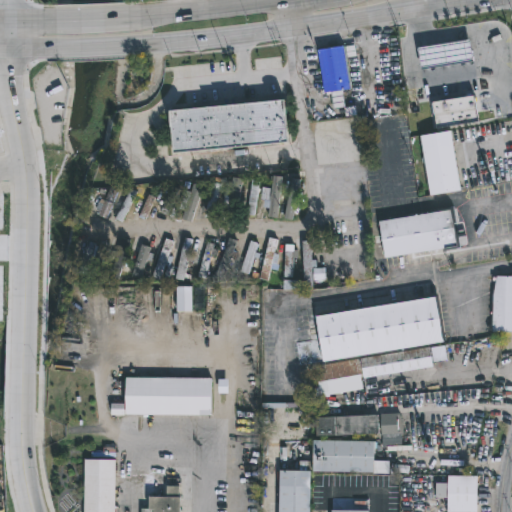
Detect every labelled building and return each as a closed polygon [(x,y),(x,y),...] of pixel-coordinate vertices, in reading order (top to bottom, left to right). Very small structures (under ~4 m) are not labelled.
[(498,74),(431,84),(426,47),(493,37),(498,74)] [(350,88),(324,93),(317,50),(344,45),(350,88)] [(16,78),(16,130),(46,130),(46,78),(16,78)] [(478,117),(438,123),(434,102),(475,96),(478,117)] [(289,142),(173,153),(169,110),(273,100),(285,99),(289,142)] [(478,126),(476,115),(450,119),(453,131),(478,126)] [(432,195),(431,195),(421,136),(451,131),(461,190),(432,195)] [(282,177),(277,218),(268,217),(269,208),(264,207),(265,200),(270,201),(273,175),(282,177)] [(235,220),(225,219),(233,177),(243,179),(235,220)] [(295,214),(293,219),(285,218),(293,178),(301,180),(295,214)] [(222,184),(214,219),(204,217),(205,213),(202,213),(203,205),(207,206),(212,182),(222,184)] [(454,210),(458,232),(465,231),(466,236),(459,238),(460,249),(443,251),(443,249),(385,258),(379,221),(437,212),(437,209),(454,207),(454,210)] [(129,240),(118,280),(108,277),(120,237),(129,240)] [(193,239),(184,281),(175,279),(184,237),(193,239)] [(174,241),(160,279),(152,276),(166,238),(174,241)] [(237,241),(224,279),(215,276),(229,238),(237,241)] [(270,270),(268,281),(259,279),(269,238),(277,240),(270,270)] [(215,240),(205,240),(202,271),(212,272),(215,240)] [(98,247),(93,260),(91,260),(85,275),(77,272),(88,241),(96,244),(95,246),(98,247)] [(315,288),(285,289),(285,280),(306,279),(304,241),(313,241),(315,288)] [(249,276),(257,245),(249,243),(241,274),(249,276)] [(150,249),(142,246),(134,273),(142,275),(150,249)] [(511,332),(492,332),(493,293),(497,276),(511,277),(511,274),(511,332)] [(192,312),(177,312),(176,286),(192,286),(192,312)] [(444,341),(322,361),(314,315),(436,295),(444,341)] [(435,366),(365,378),(364,374),(362,374),(364,389),(330,395),(331,397),(321,398),(316,366),(432,346),(435,366)] [(211,378),(211,414),(125,413),(125,415),(120,415),(119,417),(113,417),(113,414),(110,414),(110,402),(125,403),(126,376),(211,378)] [(398,413),(399,433),(402,433),(403,445),(383,446),(382,433),(319,435),(319,416),(398,413)] [(389,462),(389,474),(313,472),(313,470),(299,470),(299,461),(313,461),(313,441),(374,442),(374,461),(389,462)] [(114,511),(84,511),(84,460),(115,460),(114,511)] [(466,469),(466,476),(478,476),(477,511),(448,511),(448,499),(436,499),(436,483),(448,483),(448,476),(458,476),(459,469),(466,469)] [(279,511),(280,471),(311,471),(310,511),(279,511)] [(179,486),(179,497),(180,497),(180,511),(141,511),(141,509),(149,509),(149,508),(151,508),(151,497),(168,496),(168,486),(179,486)] [(360,494),(360,500),(370,500),(370,510),(372,510),(371,511),(333,511),(334,509),(344,510),(345,494),(360,494)]
